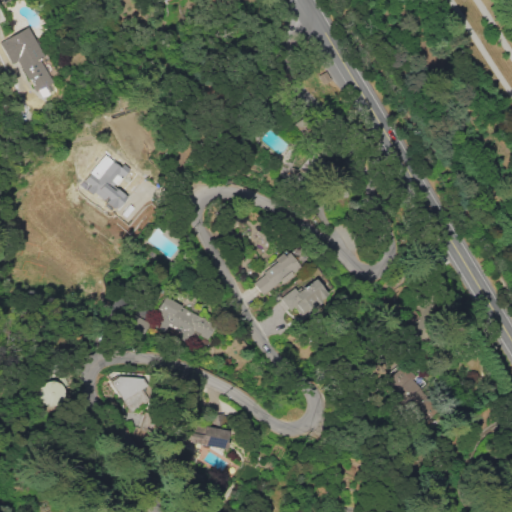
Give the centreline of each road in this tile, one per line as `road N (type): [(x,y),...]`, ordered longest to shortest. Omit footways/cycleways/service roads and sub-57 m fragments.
road 1 (residential): [(300,0),(286,42),(302,88),(369,186),(390,241),(382,265),(362,270),(311,228),(243,196),(217,190),(198,197),(193,211),(255,332),(305,385)]
road 2 (residential): [(305,385),(313,411),(301,428),(268,421),(225,387),(169,363),(97,358),(86,380),(163,511)]
road 3 (secondary): [(511,341),(302,0)]
